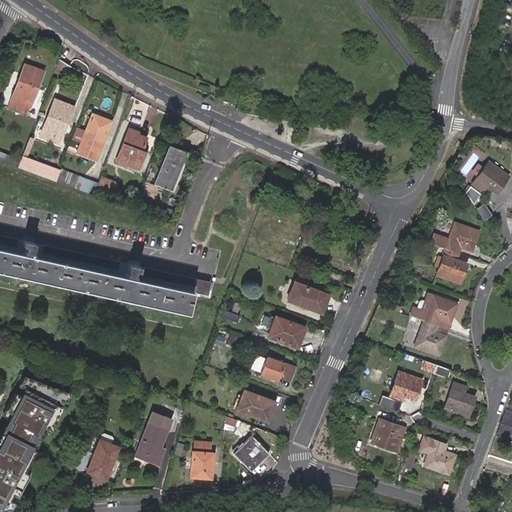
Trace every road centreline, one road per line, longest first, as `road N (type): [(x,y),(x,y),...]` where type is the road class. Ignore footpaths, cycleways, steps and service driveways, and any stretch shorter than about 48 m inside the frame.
road 1 (residential): [(301,466),(316,406),(408,208)]
road 2 (residential): [(20,0),(114,70),(227,124)]
road 3 (residential): [(103,511),(242,503),(274,492),(301,466)]
road 4 (residential): [(227,124),(408,208)]
road 5 (residential): [(0,222),(177,263)]
road 6 (residential): [(301,466),(451,511)]
road 7 (residential): [(511,252),(492,268),(481,297),(483,355),(497,393)]
road 8 (residential): [(177,263),(227,124)]
road 9 (residential): [(442,123),(469,0)]
road 10 (residential): [(458,511),(497,393)]
